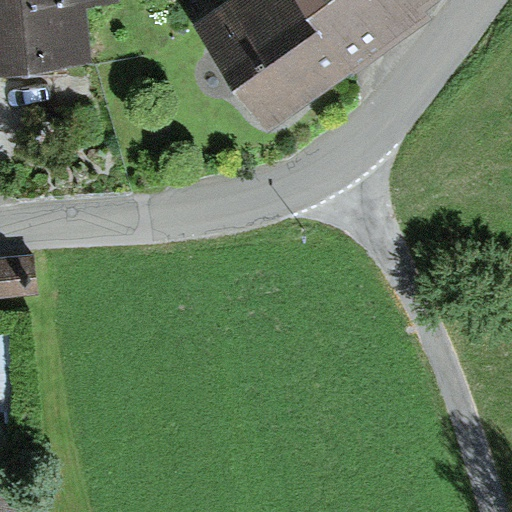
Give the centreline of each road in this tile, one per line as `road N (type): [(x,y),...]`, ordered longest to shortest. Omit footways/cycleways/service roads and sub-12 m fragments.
road 1 (tertiary): [(477,0),(415,86),(336,163),(285,190),(177,212),(0,229)]
road 2 (track): [(508,511),(480,414),(409,260),(336,163)]
